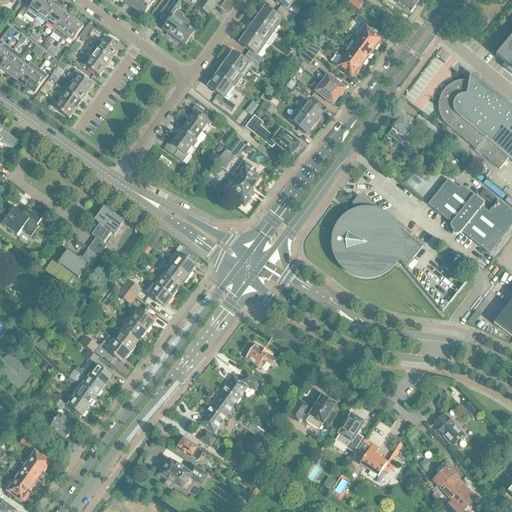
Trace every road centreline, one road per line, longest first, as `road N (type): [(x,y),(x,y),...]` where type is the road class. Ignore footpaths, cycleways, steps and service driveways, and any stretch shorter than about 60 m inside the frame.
road 1 (secondary): [(234,271),(58,511)]
road 2 (secondary): [(71,511),(247,283)]
road 3 (secondary): [(425,25),(248,252)]
road 4 (secondary): [(263,261),(434,32)]
road 5 (tertiary): [(247,283),(352,346),(427,360)]
road 6 (tertiary): [(440,338),(355,323),(263,261)]
road 7 (residential): [(45,129),(18,168),(19,180),(60,213),(76,212),(104,173)]
road 8 (residential): [(390,404),(261,322)]
road 9 (tertiary): [(248,252),(131,190)]
road 10 (tertiary): [(131,190),(234,271)]
road 11 (residential): [(189,82),(117,182)]
